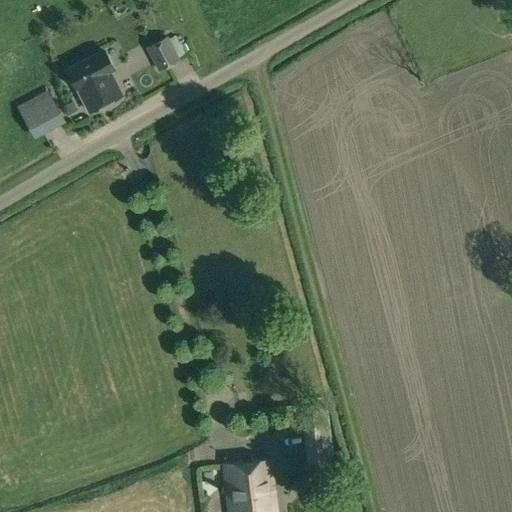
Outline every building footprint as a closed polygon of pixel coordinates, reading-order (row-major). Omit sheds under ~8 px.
[(170,35),(149,47),(162,71),(183,59),(170,35)] [(103,48),(66,68),(76,88),(77,87),(90,112),(122,95),(109,70),(113,68),(103,48)] [(53,100),(22,116),(33,137),(65,121),(53,100)] [(75,101),(66,106),(71,114),(79,109),(75,101)] [(328,414),(303,418),(308,463),(333,460),(328,414)] [(276,511),(271,458),(223,463),(228,511),(276,511)]
